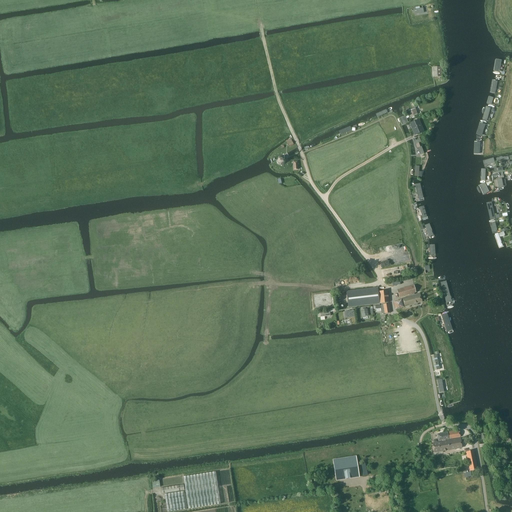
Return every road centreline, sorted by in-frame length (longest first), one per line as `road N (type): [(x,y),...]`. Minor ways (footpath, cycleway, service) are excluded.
road 1 (track): [(389,289),(309,179),(277,96),(259,16),(110,24),(93,0)]
road 2 (unclassified): [(487,511),(474,434),(444,424),(425,341),(413,324)]
road 3 (track): [(382,19),(263,40)]
